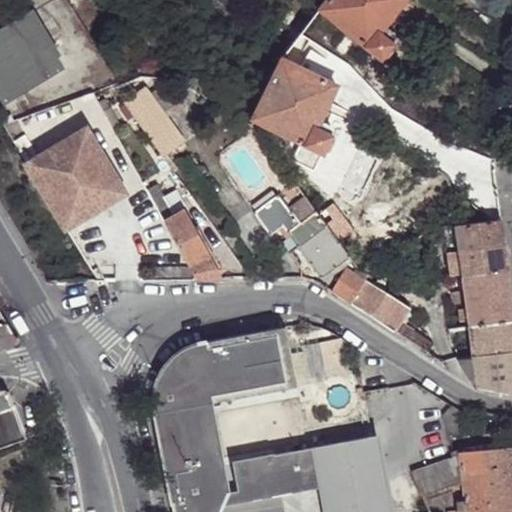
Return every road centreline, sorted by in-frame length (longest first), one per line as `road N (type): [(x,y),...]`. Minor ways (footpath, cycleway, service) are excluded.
road 1 (residential): [(178,305),(289,301),(328,308),(457,389),(511,406)]
road 2 (residential): [(122,462),(120,392),(138,350),(178,305)]
road 3 (secondary): [(74,381),(96,511)]
road 4 (residential): [(178,305),(56,351)]
